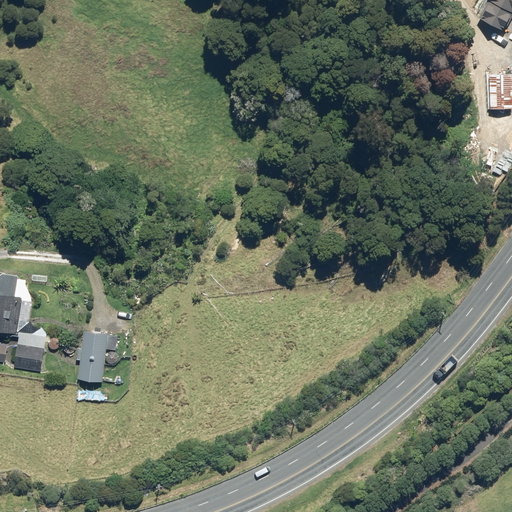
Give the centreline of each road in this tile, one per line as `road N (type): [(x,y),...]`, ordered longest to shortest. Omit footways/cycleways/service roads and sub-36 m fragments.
road 1 (secondary): [(511,265),(456,337),(363,420),(265,482),(185,511)]
road 2 (unknown): [(387,511),(511,416)]
